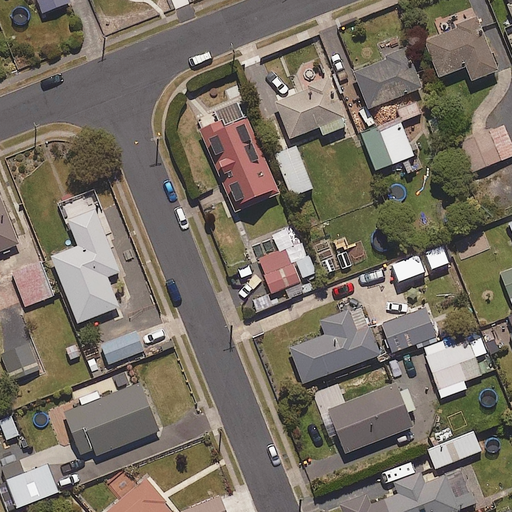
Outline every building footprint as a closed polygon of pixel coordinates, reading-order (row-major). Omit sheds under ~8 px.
[(39,0),(44,13),(73,2),(71,0),(39,0)] [(470,83),(496,72),(476,19),(459,25),(454,27),(455,30),(423,43),(437,79),(464,69),(470,83)] [(366,111),(420,90),(404,48),(380,58),(382,63),(352,74),(366,111)] [(309,89),(274,102),(289,140),(320,128),(323,136),(344,127),(341,119),(344,118),(328,77),(307,85),(309,89)] [(399,123),(419,116),(414,101),(394,109),(399,123)] [(252,133),(239,102),(236,103),(214,113),(217,122),(197,130),(230,212),(276,194),(265,167),(260,169),(246,136),(252,133)] [(372,173),(410,157),(395,121),(357,137),(372,173)] [(478,173),(511,158),(511,150),(501,127),(465,143),(478,173)] [(312,190),(295,147),(274,155),(291,199),(312,190)] [(0,283),(1,283),(0,279),(0,252),(22,244),(2,192),(0,192),(0,283)] [(117,300),(108,278),(122,272),(102,221),(100,216),(105,215),(96,193),(64,205),(80,247),(53,257),(67,293),(91,285),(99,307),(117,300)] [(336,258),(348,253),(336,225),(324,230),(336,258)] [(434,265),(449,259),(444,245),(428,251),(434,265)] [(270,296),(299,284),(284,248),(255,260),(270,296)] [(387,266),(385,251),(368,254),(370,269),(387,266)] [(314,274),(306,256),(293,261),(301,279),(314,274)] [(57,296),(42,260),(12,272),(27,308),(57,296)] [(511,301),(511,269),(498,276),(509,302),(511,301)] [(288,350),(302,385),(379,357),(360,307),(319,322),(324,337),(288,350)] [(391,355),(435,339),(423,307),(379,323),(391,355)] [(146,350),(139,329),(102,343),(110,364),(146,350)] [(473,359),(485,355),(480,340),(467,345),(466,341),(443,349),(441,343),(423,349),(440,399),(465,390),(462,383),(479,377),(473,359)] [(84,455),(98,449),(100,455),(162,431),(143,383),(103,399),(100,391),(82,398),(85,407),(68,414),(84,455)] [(405,389),(397,392),(394,385),(326,411),(344,455),(411,429),(405,413),(413,410),(405,389)] [(0,425),(6,441),(20,435),(13,417),(0,421),(0,425)] [(481,453),(473,433),(425,451),(433,472),(481,453)] [(17,509),(61,493),(50,465),(6,482),(17,509)] [(338,508),(340,511),(458,511),(474,506),(460,470),(423,485),(418,475),(391,486),(394,492),(366,503),(364,497),(338,508)] [(176,511),(148,479),(108,511),(176,511)] [(231,511),(225,492),(180,508),(181,511),(231,511)]
